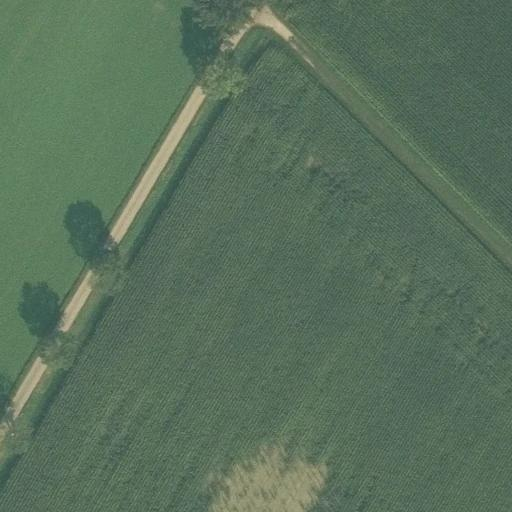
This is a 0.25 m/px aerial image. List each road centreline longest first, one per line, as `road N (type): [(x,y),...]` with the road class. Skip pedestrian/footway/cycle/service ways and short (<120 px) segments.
road 1 (unclassified): [(0,430),(254,0)]
road 2 (track): [(511,261),(253,1)]
